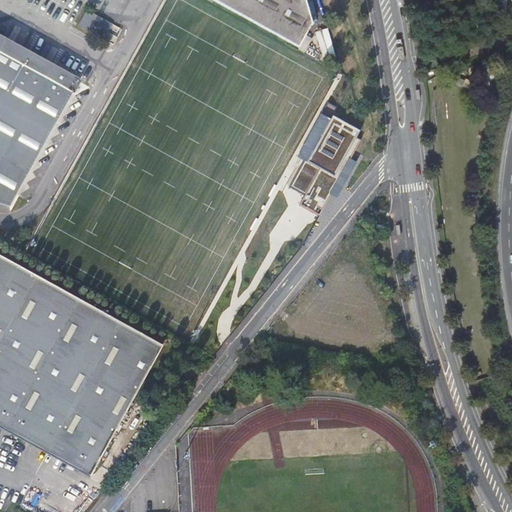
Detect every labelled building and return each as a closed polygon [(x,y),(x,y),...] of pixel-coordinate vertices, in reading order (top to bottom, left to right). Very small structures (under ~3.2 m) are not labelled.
[(305,0),(210,0),(300,50),(313,26),(305,0)] [(86,9),(80,24),(116,41),(123,25),(86,9)] [(79,81),(0,36),(0,203),(9,207),(79,81)] [(340,108),(329,103),(299,157),(306,161),(291,187),(306,196),(301,204),(320,215),(361,140),(357,138),(361,131),(335,117),(340,108)] [(0,256),(0,443),(3,445),(4,442),(71,480),(69,482),(80,488),(82,485),(83,486),(162,346),(0,256)] [(180,372),(188,362),(183,358),(175,368),(180,372)]
